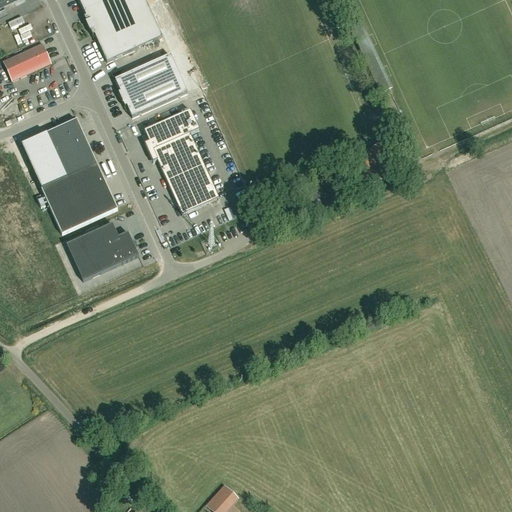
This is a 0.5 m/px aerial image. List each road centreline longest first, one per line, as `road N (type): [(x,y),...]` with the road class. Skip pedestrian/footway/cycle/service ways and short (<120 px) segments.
road 1 (unclassified): [(159,511),(0,346)]
road 2 (residential): [(174,273),(91,91)]
